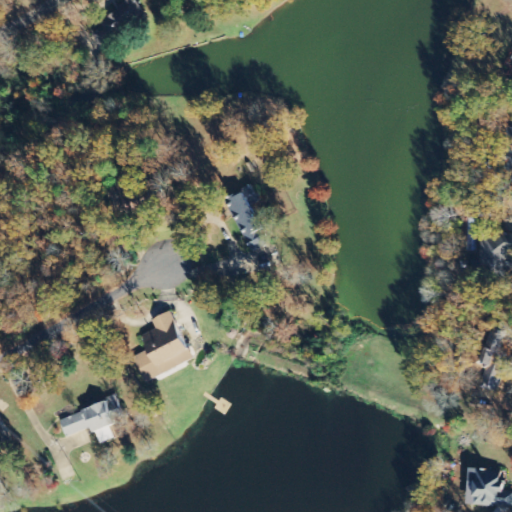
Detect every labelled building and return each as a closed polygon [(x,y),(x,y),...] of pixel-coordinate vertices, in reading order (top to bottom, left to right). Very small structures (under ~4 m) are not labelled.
[(147,14),(135,0),(131,0),(90,35),(104,51),(147,14)] [(496,181),(511,182),(511,139),(510,139),(509,146),(502,145),(496,181)] [(261,201),(254,187),(227,200),(251,253),(270,244),(252,206),(261,201)] [(511,273),(511,236),(480,237),(480,274),(511,273)] [(194,363),(173,312),(153,320),(157,330),(143,336),(149,352),(135,357),(145,382),(194,363)] [(497,392),(502,371),(511,373),(511,357),(507,356),(510,344),(502,342),(504,333),(490,330),(486,347),(473,344),(468,364),(485,368),(480,388),(497,392)] [(60,419),(67,438),(94,429),(100,445),(115,440),(110,426),(125,420),(118,399),(60,419)] [(468,505),(511,506),(511,489),(502,489),(503,470),(469,469),(468,505)]
